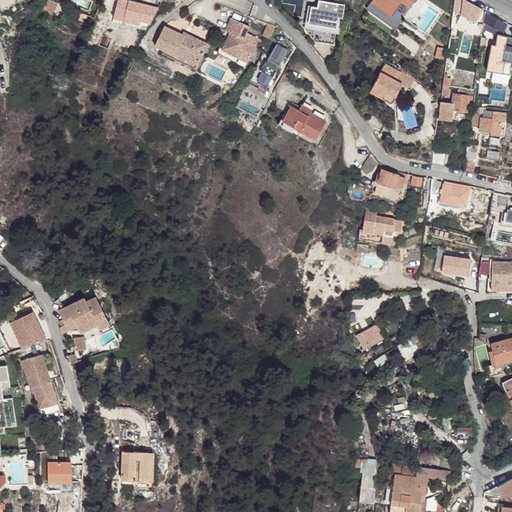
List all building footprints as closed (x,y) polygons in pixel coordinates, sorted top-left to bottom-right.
[(344,3),(331,0),(316,0),(316,2),(311,1),(307,17),(304,17),(302,25),(316,41),(335,45),(344,3)] [(371,0),(366,8),(395,28),(414,0),(371,0)] [(467,0),(455,0),(454,10),(470,18),(472,15),(477,6),(467,0)] [(129,3),(122,26),(138,30),(139,24),(151,28),(156,10),(129,3)] [(477,6),(472,15),(478,18),(483,9),(477,6)] [(504,31),(506,26),(508,22),(498,18),(487,11),(485,22),(500,30),(504,31)] [(251,25),(233,17),(227,30),(232,32),(239,35),(238,39),(230,36),(224,49),(249,60),(250,59),(253,60),(254,57),(251,56),(260,36),(248,31),(251,25)] [(272,37),(278,25),(270,22),(265,34),(272,37)] [(500,30),(485,22),(484,30),(496,35),(500,30)] [(182,34),(165,25),(154,46),(175,56),(177,51),(200,62),(209,43),(189,33),(186,38),(181,36),(182,34)] [(101,36),(99,45),(108,49),(111,40),(101,36)] [(511,61),(511,36),(506,36),(502,58),(502,60),(511,62),(511,61)] [(262,71),(258,68),(258,69),(251,82),(269,90),(288,49),(277,44),(268,62),(267,61),(262,71)] [(177,51),(175,56),(173,59),(196,70),(200,62),(177,51)] [(383,93),(393,98),(399,85),(393,82),(397,75),(377,65),(365,89),(381,97),(383,93)] [(449,86),(442,85),(441,93),(448,94),(449,86)] [(389,105),(393,98),(383,93),(381,97),(365,89),(364,93),(389,105)] [(452,103),(452,109),(468,111),(470,95),(454,93),(452,103)] [(440,102),(437,118),(450,120),(452,109),(452,103),(440,102)] [(292,106),(281,127),(301,138),(303,134),(320,144),(330,125),(314,116),(313,118),(303,112),(292,106)] [(305,108),(303,112),(313,118),(314,116),(316,113),(305,108)] [(471,122),(470,125),(478,126),(480,112),(473,110),(471,122)] [(502,122),(505,122),(507,113),(493,111),(492,118),(482,117),(480,131),(491,132),(490,134),(500,136),(502,122)] [(464,170),(475,172),(478,146),(467,146),(466,155),(464,170)] [(433,149),(431,163),(444,166),(446,151),(433,149)] [(365,175),(371,173),(378,165),(370,156),(361,170),(365,175)] [(382,165),(381,170),(396,175),(398,170),(382,165)] [(393,187),(396,175),(381,170),(378,181),(393,187)] [(401,189),(405,172),(400,171),(398,170),(396,175),(393,187),(401,189)] [(438,182),(439,179),(431,177),(429,190),(437,192),(438,182)] [(464,186),(438,182),(437,192),(437,193),(461,197),(464,186)] [(511,194),(498,192),(493,211),(508,215),(511,203),(511,194)] [(435,202),(428,201),(426,216),(433,217),(435,202)] [(374,233),(377,217),(378,211),(366,209),(363,230),(374,233)] [(395,220),(377,217),(374,233),(381,234),(382,229),(393,231),(395,220)] [(504,230),(506,222),(493,219),(491,227),(504,230)] [(402,221),(395,220),(393,231),(400,232),(402,221)] [(400,274),(400,257),(391,256),(389,274),(400,274)] [(511,262),(482,261),(480,273),(493,274),(492,290),(511,290),(511,262)] [(21,303),(34,298),(23,287),(16,295),(21,303)] [(59,302),(56,305),(61,315),(64,313),(59,302)] [(86,303),(64,313),(61,315),(64,323),(61,324),(63,329),(61,330),(63,337),(78,330),(80,335),(97,327),(100,334),(110,329),(98,302),(88,306),(86,303)] [(22,346),(45,339),(32,309),(10,318),(22,346)] [(355,331),(363,347),(385,336),(377,320),(355,331)] [(493,324),(478,323),(478,338),(488,339),(488,335),(493,334),(493,324)] [(511,336),(490,343),(493,353),(497,352),(500,364),(511,360),(511,336)] [(399,347),(405,359),(420,352),(414,340),(399,347)] [(73,342),(74,356),(85,355),(84,342),(73,342)] [(41,351),(21,358),(30,386),(33,385),(35,389),(34,389),(38,405),(56,400),(41,351)] [(497,352),(493,353),(490,354),(493,366),(500,364),(497,352)] [(72,368),(78,367),(75,358),(70,360),(72,368)] [(7,365),(0,366),(0,427),(16,425),(12,397),(3,399),(2,388),(10,387),(7,365)] [(511,377),(501,383),(511,405),(511,377)] [(56,400),(38,405),(41,414),(59,408),(56,400)] [(134,481),(147,482),(148,453),(122,452),(120,481),(134,481)] [(413,476),(415,465),(378,459),(376,469),(413,476)] [(437,478),(454,481),(455,473),(423,467),(422,474),(437,476),(437,478)] [(363,474),(358,504),(374,506),(377,477),(363,474)] [(422,494),(426,495),(428,478),(416,477),(414,485),(394,482),(391,503),(420,507),(421,500),(422,494)] [(511,477),(497,486),(500,495),(511,496),(511,477)] [(152,490),(147,482),(134,481),(133,489),(152,490)]
